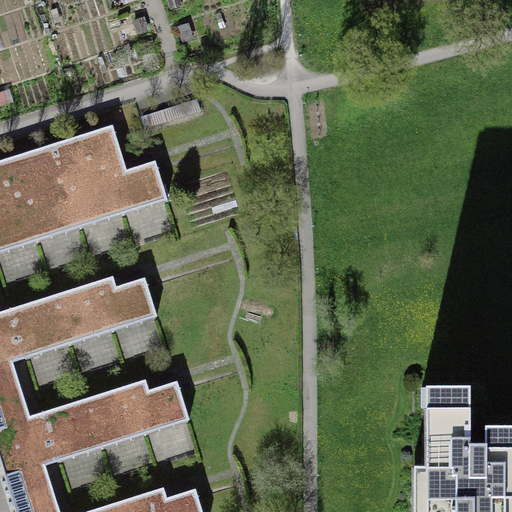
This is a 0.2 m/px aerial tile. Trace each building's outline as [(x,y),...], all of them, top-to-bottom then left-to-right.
[(179,0),(167,0),(171,12),(182,8),(179,0)] [(145,18),(122,25),(127,41),(149,34),(145,18)] [(188,25),(177,28),(182,44),(193,41),(188,25)] [(150,42),(137,46),(140,59),(154,55),(150,42)] [(0,469),(13,511),(201,511),(195,491),(165,501),(162,492),(98,511),(56,511),(43,469),(187,424),(175,386),(146,395),(143,385),(27,422),(9,364),(155,318),(143,281),(114,290),(111,281),(0,316),(0,254),(166,203),(153,164),(125,172),(111,129),(0,163),(0,469)] [(511,511),(511,424),(485,425),(485,442),(470,442),(470,386),(426,386),(427,388),(427,407),(427,408),(424,408),(424,464),(414,464),(414,465),(411,465),(411,511),(511,511)]
